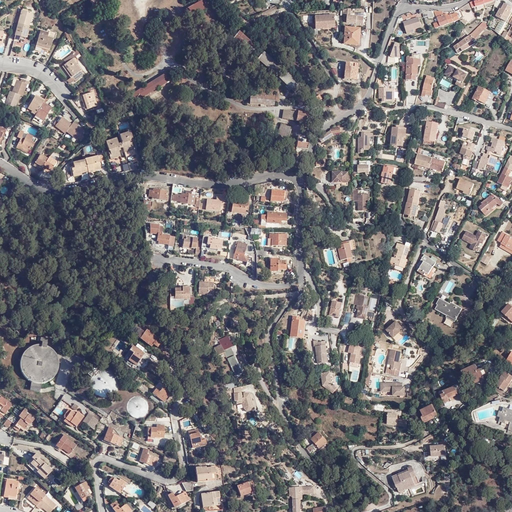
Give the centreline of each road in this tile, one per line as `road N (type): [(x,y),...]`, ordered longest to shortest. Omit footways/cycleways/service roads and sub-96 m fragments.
road 1 (residential): [(337,511),(278,400),(270,342),(303,282),(295,232),(299,178)]
road 2 (residential): [(299,178),(219,184),(132,175),(54,191),(0,164)]
road 3 (residential): [(511,275),(483,279),(403,226),(343,223),(316,183),(299,178)]
road 4 (residential): [(299,178),(315,135),(368,102),(404,6)]
road 5 (unknown): [(0,301),(62,347),(59,385),(79,402)]
road 6 (unknown): [(335,108),(330,76),(286,0)]
